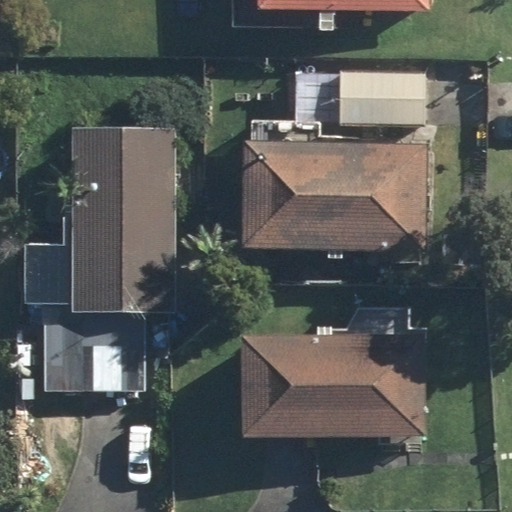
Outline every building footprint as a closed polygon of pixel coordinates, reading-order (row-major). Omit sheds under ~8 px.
[(269,0),(269,16),(435,17),(435,0),(269,0)] [(344,130),(431,131),(431,76),(345,75),(344,130)] [(93,312),(188,313),(190,130),(95,130),(93,312)] [(254,257),(434,255),(433,149),(254,149),(254,257)] [(97,318),(101,386),(137,384),(133,315),(97,318)] [(254,344),(256,445),(434,442),(432,340),(254,344)]
